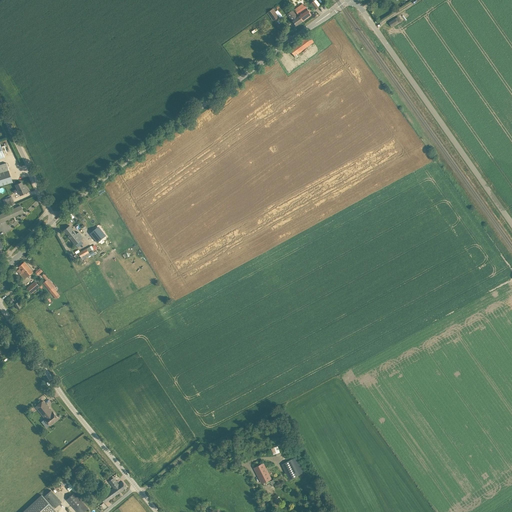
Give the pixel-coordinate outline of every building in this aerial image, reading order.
[(305,6),(296,12),(298,15),(303,21),(311,15),(311,14),(305,6)] [(268,12),(274,20),(279,16),(273,8),(268,12)] [(296,26),(303,21),(298,15),(297,16),(292,10),(287,14),(292,20),(293,22),(296,26)] [(389,23),(392,27),(398,23),(395,18),(389,23)] [(290,49),(293,53),(294,56),(314,42),(309,35),(290,49)] [(6,163),(0,164),(0,185),(12,182),(6,163)] [(15,185),(17,188),(17,189),(13,190),(15,193),(18,192),(20,195),(21,194),(26,192),(28,191),(26,187),(24,188),(21,182),(17,184),(15,185)] [(3,200),(5,207),(14,203),(12,196),(3,200)] [(0,214),(0,222),(23,212),(20,205),(0,214)] [(70,225),(64,230),(75,245),(84,238),(79,232),(76,234),(70,225)] [(96,228),(90,233),(97,242),(104,237),(97,230),(96,228)] [(79,253),(81,257),(89,253),(86,248),(79,253)] [(17,271),(24,279),(33,272),(24,262),(19,267),(20,268),(17,271)] [(47,280),(44,283),(56,298),(60,296),(56,291),(47,280)] [(27,288),(32,293),(40,286),(35,281),(27,288)] [(43,401),(36,407),(45,419),(49,425),(50,425),(54,421),(58,418),(53,412),(53,413),(43,401)] [(271,448),(273,454),(280,452),(278,446),(271,448)] [(282,464),(289,480),(299,475),(292,459),(282,464)] [(263,463),(254,468),(259,477),(260,477),(263,482),(265,486),(271,483),(273,486),(275,485),(273,480),(271,481),(270,479),(271,478),(263,463)] [(81,464),(74,470),(76,474),(84,467),(81,464)] [(273,480),(275,485),(284,480),(281,476),(273,480)] [(114,488),(100,497),(105,503),(127,487),(123,481),(119,484),(114,477),(110,480),(109,481),(114,488)] [(45,496),(55,507),(62,502),(51,490),(45,496)] [(67,499),(73,506),(78,511),(83,511),(88,508),(74,493),(67,499)] [(42,495),(22,511),(54,511),(56,510),(42,495)] [(270,502),(273,507),(281,503),(278,498),(270,502)]
